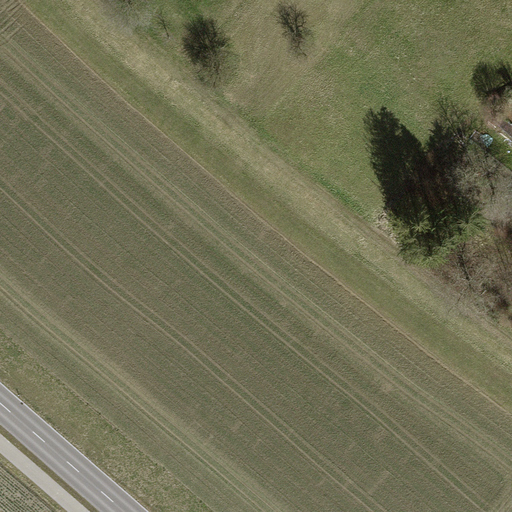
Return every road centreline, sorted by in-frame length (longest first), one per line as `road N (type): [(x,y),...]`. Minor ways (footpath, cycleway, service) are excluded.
road 1 (track): [(511,340),(363,226),(111,0)]
road 2 (tertiary): [(127,511),(0,402)]
